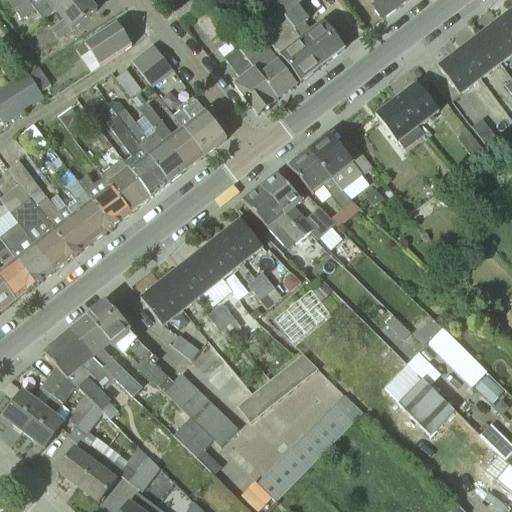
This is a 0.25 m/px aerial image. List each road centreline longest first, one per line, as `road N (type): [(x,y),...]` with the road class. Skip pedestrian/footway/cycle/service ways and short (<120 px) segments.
road 1 (tertiary): [(0,352),(248,147)]
road 2 (tertiary): [(248,147),(448,0)]
road 3 (unknown): [(0,144),(166,38)]
road 4 (residential): [(248,147),(138,0)]
